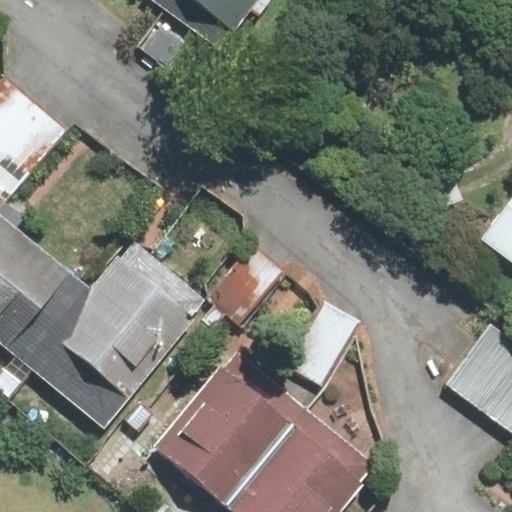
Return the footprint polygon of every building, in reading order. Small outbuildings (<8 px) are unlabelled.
[(179,0),(234,37),(259,0),(179,0)] [(65,138),(4,84),(0,88),(0,196),(7,203),(65,138)] [(511,201),(478,246),(511,270),(511,201)] [(0,214),(0,333),(21,352),(14,361),(101,437),(210,310),(112,226),(70,275),(0,214)] [(361,332),(321,304),(280,364),(319,391),(361,332)] [(511,344),(485,324),(439,385),(511,440),(511,344)] [(270,407),(228,370),(153,456),(218,511),(341,511),(377,470),(285,391),(270,407)]
